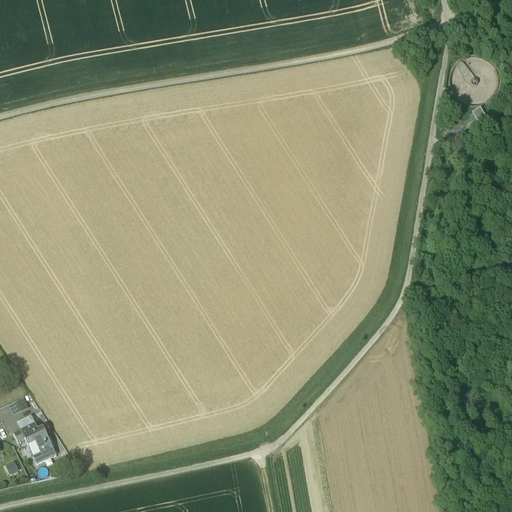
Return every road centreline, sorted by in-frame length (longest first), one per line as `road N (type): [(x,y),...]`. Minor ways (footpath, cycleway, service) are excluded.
road 1 (track): [(257,452),(298,424),(404,293),(446,23)]
road 2 (track): [(446,23),(312,60),(0,118)]
road 3 (track): [(0,508),(257,452)]
